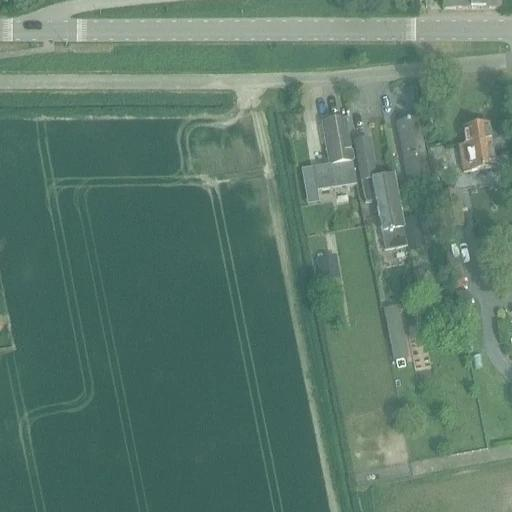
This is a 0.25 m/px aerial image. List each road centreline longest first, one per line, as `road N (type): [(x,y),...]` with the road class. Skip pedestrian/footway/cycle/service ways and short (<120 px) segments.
road 1 (residential): [(0,82),(279,81),(511,60)]
road 2 (secondary): [(511,31),(50,31)]
